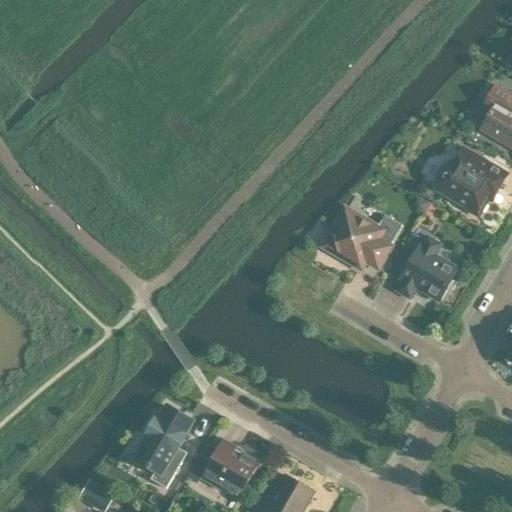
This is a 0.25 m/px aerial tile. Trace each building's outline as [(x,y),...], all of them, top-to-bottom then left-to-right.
[(489,109),(479,127),(511,146),(511,92),(494,82),(480,104),(489,109)] [(441,161),(432,176),(433,180),(436,182),(433,185),(465,204),(466,209),(470,211),(479,209),(483,201),(482,196),(484,194),(490,197),(504,171),(460,146),(452,160),(449,158),(447,162),(444,161),(441,161)] [(423,182),(419,191),(427,195),(431,187),(423,182)] [(416,193),(413,199),(414,206),(420,210),(426,198),(416,193)] [(330,225),(318,244),(339,256),(341,253),(358,263),(361,257),(376,266),(389,244),(388,243),(400,222),(382,212),(374,226),(343,208),(333,226),(330,225)] [(400,276),(393,288),(407,296),(414,284),(437,298),(438,296),(440,297),(446,287),(444,286),(455,266),(432,253),(439,242),(425,233),(418,245),(416,243),(398,275),(400,276)] [(511,317),(497,343),(508,349),(503,358),(506,363),(511,363),(511,317)] [(146,434),(133,456),(153,468),(148,476),(164,485),(185,450),(178,445),(186,430),(184,429),(191,418),(164,402),(157,414),(153,412),(142,432),(146,434)] [(221,437),(198,475),(219,487),(220,485),(237,495),(257,460),(233,447),(235,444),(221,437)] [(283,473),(260,511),(299,511),(312,489),(283,473)] [(88,477),(81,490),(105,504),(113,491),(88,477)]
